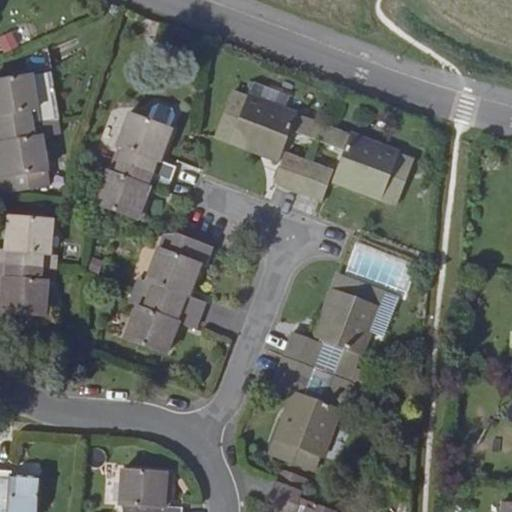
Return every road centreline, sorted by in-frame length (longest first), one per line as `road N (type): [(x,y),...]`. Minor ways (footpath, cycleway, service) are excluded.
road 1 (tertiary): [(156,0),(511,122)]
road 2 (residential): [(285,239),(219,418),(199,445)]
road 3 (unclassified): [(199,445),(147,422),(0,401)]
road 4 (unknown): [(285,239),(188,167)]
